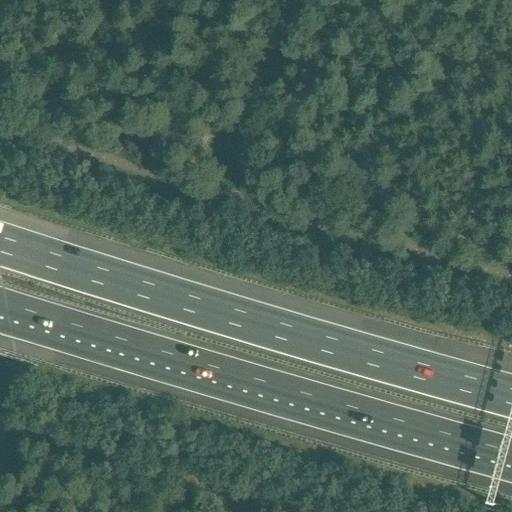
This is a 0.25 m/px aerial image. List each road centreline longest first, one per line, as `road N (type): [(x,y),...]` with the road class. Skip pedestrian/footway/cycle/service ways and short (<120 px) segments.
road 1 (motorway): [(0,310),(511,462)]
road 2 (motorway): [(511,390),(0,244)]
